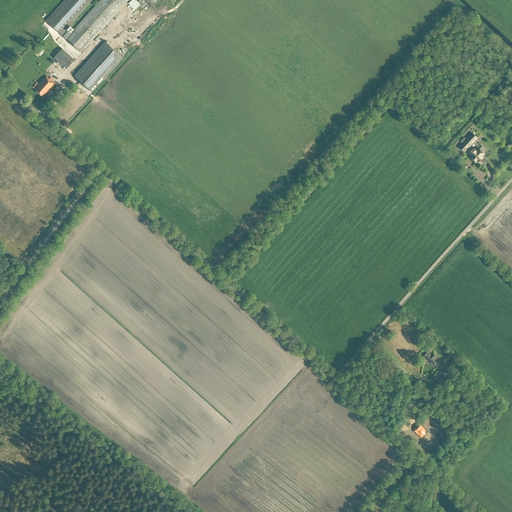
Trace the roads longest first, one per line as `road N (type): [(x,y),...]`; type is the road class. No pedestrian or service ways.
road 1 (unclassified): [(477,511),(0,80)]
road 2 (track): [(40,116),(101,38),(120,48),(182,0)]
road 3 (track): [(0,301),(100,170)]
